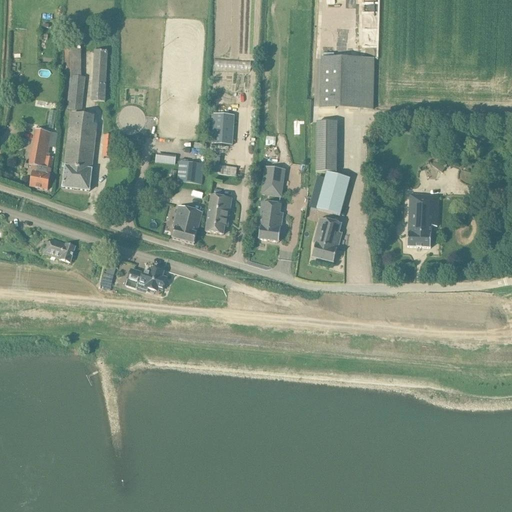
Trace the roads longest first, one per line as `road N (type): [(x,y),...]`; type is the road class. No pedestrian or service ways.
road 1 (unclassified): [(511,337),(347,322),(0,209)]
road 2 (residential): [(511,282),(323,290),(0,188)]
road 3 (track): [(328,317),(315,323),(0,295)]
road 4 (unknown): [(352,290),(346,122)]
